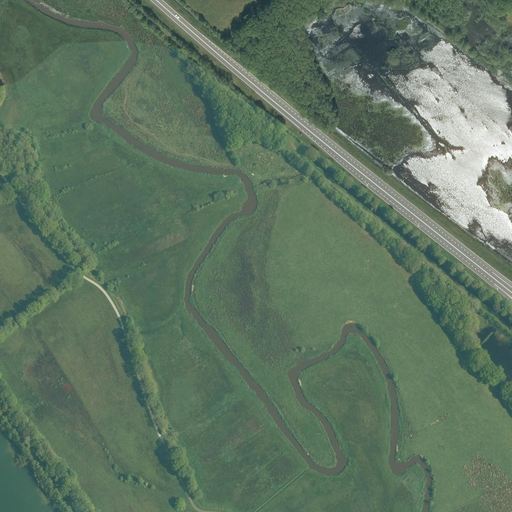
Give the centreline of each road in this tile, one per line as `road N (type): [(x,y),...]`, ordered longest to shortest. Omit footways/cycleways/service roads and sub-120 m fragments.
road 1 (trunk): [(489,275),(156,0)]
road 2 (track): [(511,334),(213,78)]
